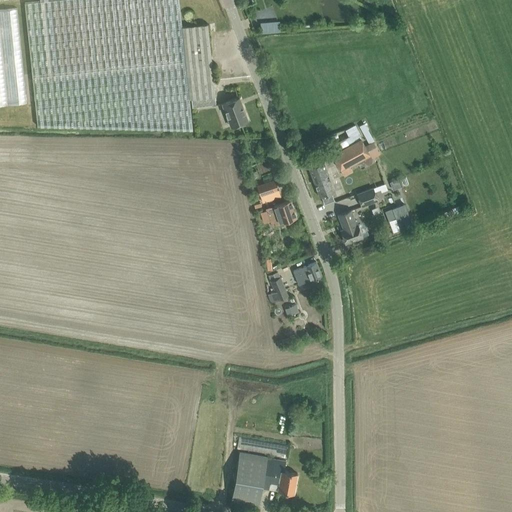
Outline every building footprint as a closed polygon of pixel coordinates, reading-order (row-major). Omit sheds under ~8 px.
[(17,4),(0,6),(0,101),(27,99),(17,4)] [(215,96),(191,98),(192,106),(216,105),(215,96)] [(248,120),(239,97),(222,104),(231,126),(248,120)] [(371,154),(366,145),(363,138),(343,148),(345,151),(335,156),(341,167),(351,162),(352,164),(370,155),(371,154)] [(373,141),(366,145),(371,154),(370,155),(372,159),(380,155),(373,141)] [(321,153),(315,155),(306,159),(309,167),(320,197),(321,196),(324,203),(333,200),(331,192),(334,191),(321,153)] [(257,186),(263,201),(280,196),(275,180),(257,186)] [(357,194),(362,206),(378,200),(373,187),(357,194)] [(279,222),(296,216),(291,199),(274,205),(266,208),(272,225),(279,222)] [(400,229),(412,224),(404,204),(385,211),(389,220),(396,217),(400,229)] [(340,230),(346,243),(362,237),(361,233),(357,223),(356,224),(351,210),(338,215),(342,225),(342,224),(344,228),(340,230)] [(298,284),(310,280),(313,287),(322,284),(319,276),(321,275),(316,262),(293,270),(298,284)] [(280,277),(271,281),(275,291),(271,293),(274,301),(275,301),(274,300),(278,299),(288,296),(280,277)] [(269,481),(279,483),(281,470),(284,471),(285,461),(267,458),(267,457),(239,452),(230,504),(258,509),(261,487),(268,488),(269,481)] [(297,473),(284,471),(281,470),(279,483),(278,491),(294,493),(297,473)]
